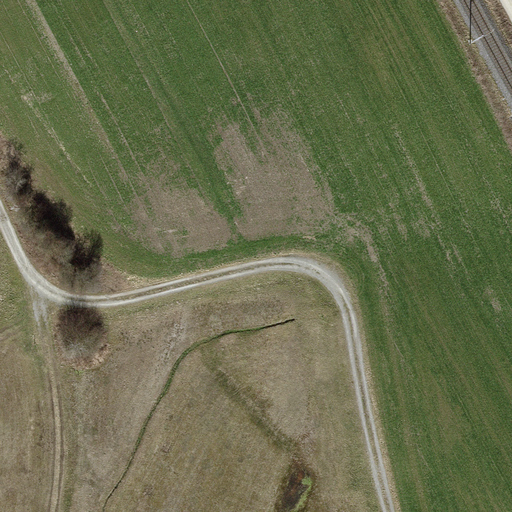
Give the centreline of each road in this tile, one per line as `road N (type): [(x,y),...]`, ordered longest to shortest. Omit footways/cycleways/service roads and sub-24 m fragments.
road 1 (track): [(0,211),(26,267),(68,300),(132,300),(249,271),(315,274),(337,294),(349,327),(364,424),(390,511)]
road 2 (track): [(54,511),(57,431),(42,286),(0,328)]
